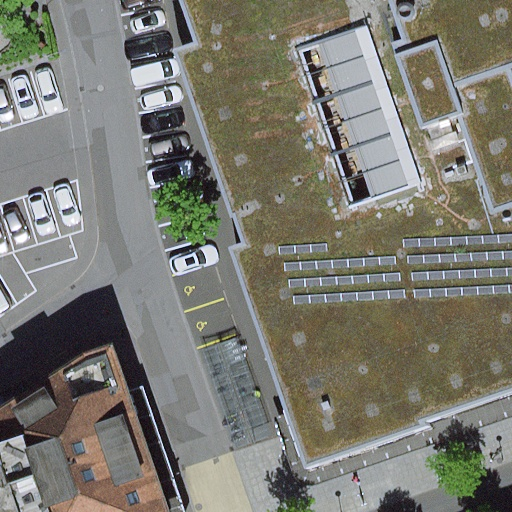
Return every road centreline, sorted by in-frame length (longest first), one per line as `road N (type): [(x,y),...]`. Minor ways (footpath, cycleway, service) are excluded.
road 1 (residential): [(136,262),(88,0)]
road 2 (residential): [(206,462),(136,262)]
road 3 (residential): [(136,262),(0,359)]
